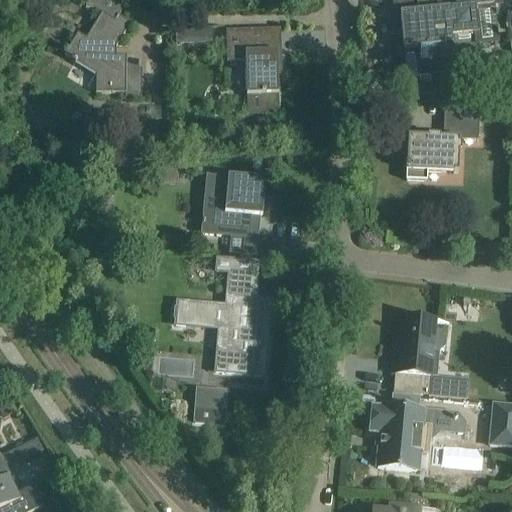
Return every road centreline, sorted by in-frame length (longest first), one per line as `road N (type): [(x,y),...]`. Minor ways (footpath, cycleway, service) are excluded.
road 1 (secondary): [(178,511),(0,278)]
road 2 (residential): [(315,511),(338,246)]
road 3 (residential): [(338,246),(331,0)]
road 4 (residential): [(511,268),(338,246)]
